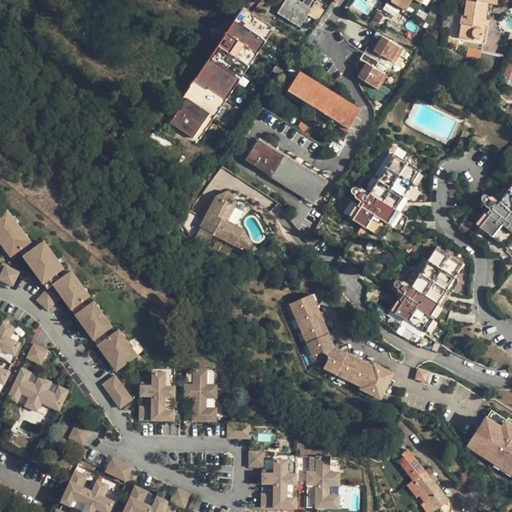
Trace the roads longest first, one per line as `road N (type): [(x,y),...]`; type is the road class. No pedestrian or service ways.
road 1 (residential): [(340,0),(322,36),(368,110),(337,171),(260,123),(237,160),(295,204)]
road 2 (residential): [(308,238),(349,279),(377,331),(511,382)]
road 3 (residential): [(134,443),(229,446),(238,456),(238,492),(228,501),(150,466)]
road 4 (residential): [(511,335),(488,318),(479,296),(479,249),(451,233),(439,210),(446,171),(468,167),(480,179)]
road 5 (residential): [(0,288),(43,317),(134,443)]
